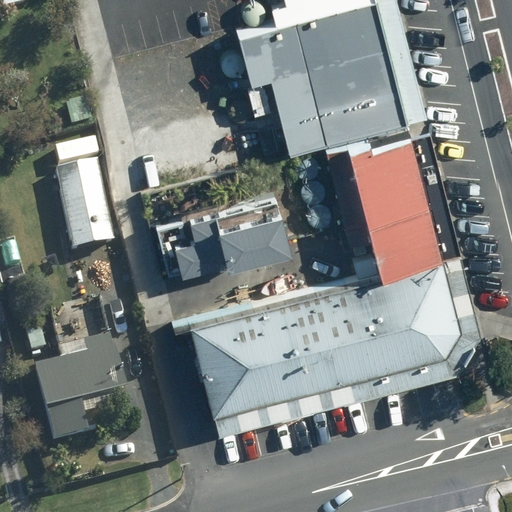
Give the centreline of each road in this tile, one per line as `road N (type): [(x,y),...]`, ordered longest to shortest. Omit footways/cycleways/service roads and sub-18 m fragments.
road 1 (tertiary): [(511,245),(454,0)]
road 2 (residential): [(415,471),(249,511)]
